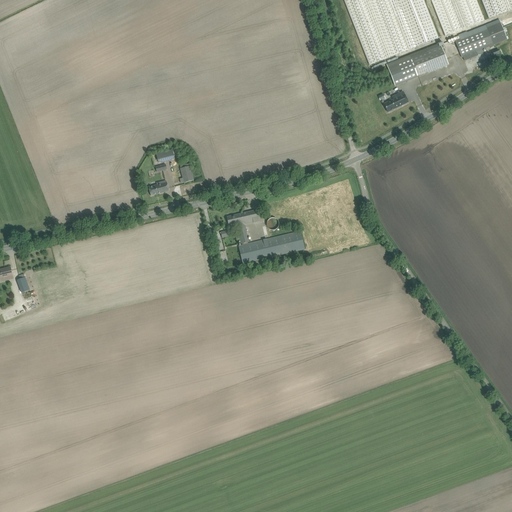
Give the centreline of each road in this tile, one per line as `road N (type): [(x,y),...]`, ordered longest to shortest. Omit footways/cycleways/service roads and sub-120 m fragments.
road 1 (tertiary): [(0,250),(354,159)]
road 2 (unclassified): [(511,423),(381,234),(354,159)]
road 3 (tertiary): [(354,159),(511,66)]
road 4 (unclassified): [(354,159),(311,0)]
